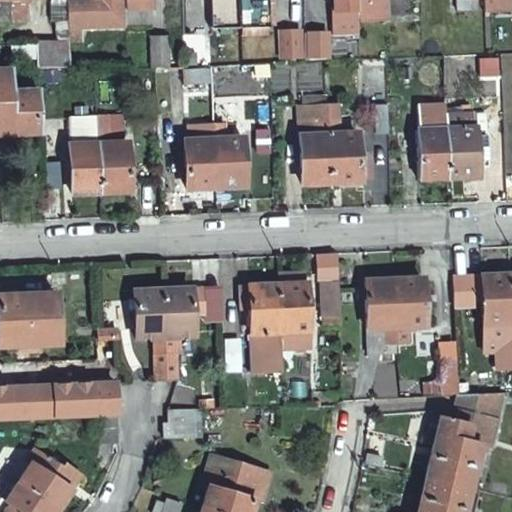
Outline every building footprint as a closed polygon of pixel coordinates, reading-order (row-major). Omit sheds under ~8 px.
[(0,0),(0,15),(28,14),(27,0),(0,0)] [(67,0),(68,26),(124,25),(124,22),(124,7),(123,0),(67,0)] [(239,27),(238,0),(209,0),(210,27),(239,27)] [(238,0),(239,27),(267,26),(265,0),(238,0)] [(356,19),(355,0),(332,0),(332,10),(330,10),(331,32),(357,31),(356,19)] [(385,0),(355,0),(356,19),(385,19),(385,0)] [(470,1),(455,1),(455,12),(477,12),(477,0),(470,1)] [(481,0),(482,0),(482,13),(511,13),(510,0),(481,0)] [(149,21),(149,7),(124,7),(124,22),(149,21)] [(299,32),(279,32),(280,57),(300,57),(299,32)] [(168,62),(167,33),(152,33),(153,62),(168,62)] [(68,38),(30,40),(31,70),(69,68),(68,38)] [(0,134),(33,133),(31,88),(5,88),(5,65),(0,65),(0,134)] [(206,82),(205,66),(179,68),(179,82),(206,82)] [(441,109),(441,98),(414,99),(414,111),(441,109)] [(384,131),(383,102),(370,102),(370,132),(384,131)] [(323,118),(322,105),(294,106),(298,182),(325,180),(323,118)] [(471,112),(441,113),(444,176),(472,175),(472,165),(485,165),(484,134),(471,134),(471,112)] [(93,190),(90,113),(63,114),(65,191),(93,190)] [(103,113),(90,113),(93,190),(123,188),(121,141),(117,141),(104,142),(103,113)] [(116,113),(103,113),(104,142),(117,141),(116,113)] [(444,176),(441,113),(431,113),(431,129),(414,129),(415,176),(444,176)] [(323,118),(325,180),(354,179),(354,172),(365,172),(364,152),(354,153),(353,132),(335,132),(335,118),(323,118)] [(219,122),(207,123),(210,185),(239,184),(237,136),(220,136),(219,122)] [(210,185),(207,123),(182,123),(183,138),(179,138),(181,186),(210,185)] [(279,285),(301,284),(301,274),(278,275),(279,285)] [(502,339),(511,338),(511,324),(510,275),(483,276),(483,283),(484,293),(485,323),(502,323),(502,339)] [(424,279),(395,280),(398,343),(409,342),(409,327),(426,326),(424,279)] [(369,356),(398,355),(398,343),(395,280),(366,281),(367,288),(367,304),(369,356)] [(338,282),(321,283),(323,316),(339,315),(338,282)] [(279,285),(282,347),(309,346),(306,283),(301,284),(279,285)] [(251,308),(255,371),(283,370),(282,347),(279,285),(242,286),(243,308),(251,308)] [(136,308),(137,338),(147,338),(155,338),(156,378),(179,377),(178,337),(194,336),(194,313),(205,313),(204,288),(135,290),(135,299),(136,308)] [(367,304),(367,288),(359,288),(360,304),(367,304)] [(0,343),(13,343),(13,349),(37,348),(37,342),(53,342),(51,294),(0,296),(0,343)] [(441,366),(442,393),(458,392),(457,365),(441,366)] [(0,384),(0,415),(96,412),(115,412),(114,380),(0,384)] [(501,391),(459,393),(456,409),(453,420),(470,424),(466,441),(478,444),(480,435),(490,438),(501,391)] [(193,435),(192,408),(167,409),(166,412),(166,422),(162,422),(161,425),(162,436),(193,435)] [(442,410),(440,417),(453,420),(456,409),(442,410)] [(115,412),(96,412),(98,440),(115,437),(115,412)] [(429,431),(436,433),(440,418),(433,416),(429,431)] [(425,478),(468,487),(478,444),(466,441),(470,424),(453,420),(440,417),(440,418),(436,433),(425,478)] [(31,489),(56,504),(61,496),(77,470),(60,459),(58,463),(38,450),(32,447),(26,455),(30,459),(16,480),(31,489)] [(379,463),(381,455),(366,452),(364,460),(379,463)] [(203,507),(216,511),(251,511),(256,498),(264,473),(211,457),(202,485),(209,487),(203,507)] [(264,473),(256,498),(262,500),(270,475),(264,473)] [(462,511),(468,487),(425,478),(415,511),(462,511)] [(50,511),(56,504),(31,489),(16,480),(5,497),(11,501),(4,511),(50,511)] [(0,511),(1,511),(4,511),(11,501),(5,497),(0,495),(0,511)] [(180,511),(183,504),(169,499),(164,511),(180,511)]
